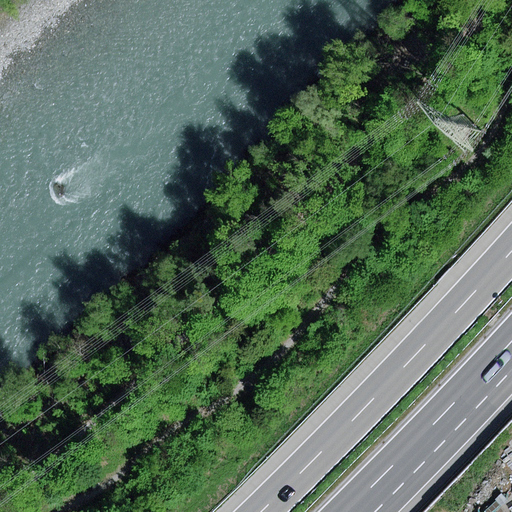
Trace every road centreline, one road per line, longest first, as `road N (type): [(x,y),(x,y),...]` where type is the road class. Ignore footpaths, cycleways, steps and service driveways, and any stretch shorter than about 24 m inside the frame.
road 1 (track): [(0,502),(208,315),(498,0)]
road 2 (motorway): [(511,252),(261,511)]
road 3 (motorway): [(345,511),(511,341)]
